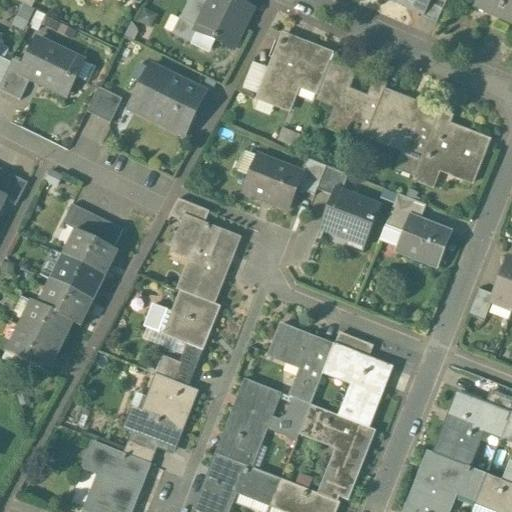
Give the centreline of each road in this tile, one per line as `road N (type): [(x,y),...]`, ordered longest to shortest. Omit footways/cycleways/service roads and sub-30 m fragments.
road 1 (residential): [(6,505),(165,207),(50,156)]
road 2 (residential): [(307,0),(511,89)]
road 3 (residential): [(511,160),(434,351)]
road 4 (residential): [(434,351),(265,285)]
road 5 (residential): [(434,351),(371,511)]
